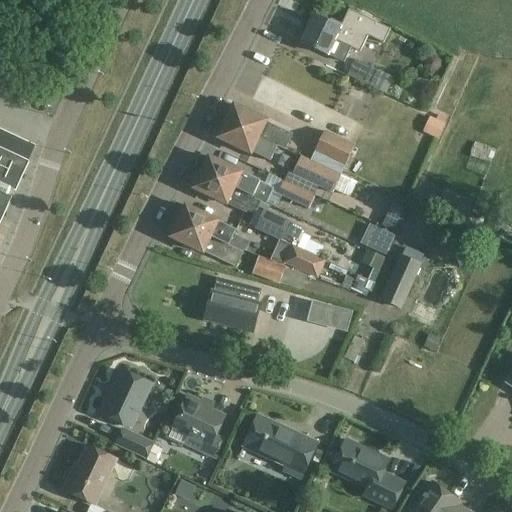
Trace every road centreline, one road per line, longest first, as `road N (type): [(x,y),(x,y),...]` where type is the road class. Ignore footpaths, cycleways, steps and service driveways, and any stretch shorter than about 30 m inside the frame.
road 1 (primary): [(3,410),(60,316),(201,0)]
road 2 (primary): [(184,0),(39,306),(3,410)]
road 3 (residential): [(511,496),(361,406),(100,326)]
road 4 (residential): [(100,326),(253,16)]
road 5 (unclassified): [(0,295),(59,133),(121,0)]
road 6 (residential): [(10,511),(100,326)]
